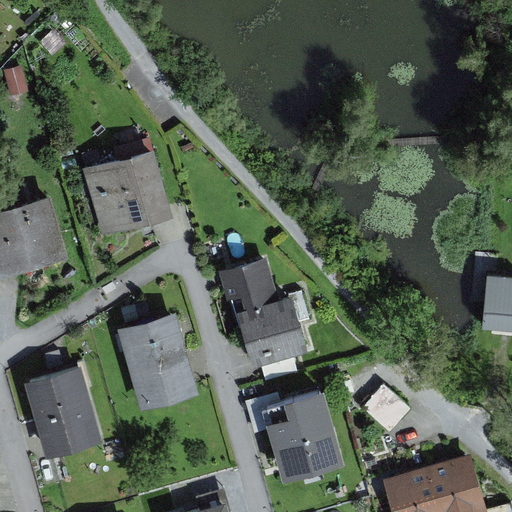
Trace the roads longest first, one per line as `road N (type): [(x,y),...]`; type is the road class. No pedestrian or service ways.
road 1 (residential): [(106,0),(142,66),(511,481)]
road 2 (residential): [(0,383),(12,347),(165,268),(200,282),(263,511)]
road 3 (residential): [(32,511),(0,392)]
